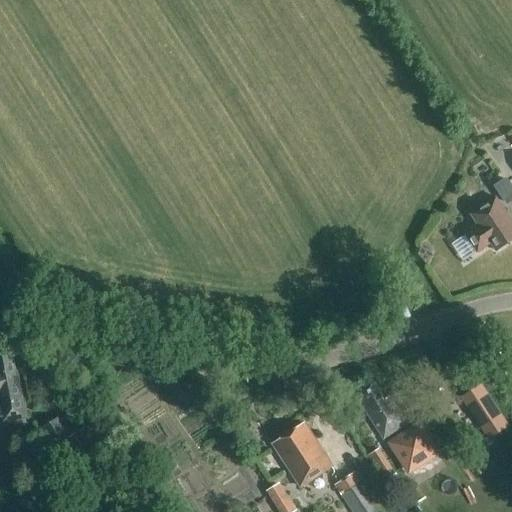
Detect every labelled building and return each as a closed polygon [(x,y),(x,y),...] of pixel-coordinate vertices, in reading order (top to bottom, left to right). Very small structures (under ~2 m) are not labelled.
[(492,188),(504,205),(511,199),(511,191),(504,180),(492,188)] [(470,215),(477,225),(464,234),(477,253),(490,244),(495,251),(511,239),(511,222),(495,198),(470,215)] [(0,417),(0,418),(1,424),(26,419),(24,404),(21,390),(18,376),(17,370),(15,371),(12,354),(0,356),(0,417)] [(372,380),(357,390),(362,398),(358,401),(383,441),(407,426),(389,397),(385,400),(372,380)] [(479,386),(462,397),(488,437),(505,426),(479,386)] [(81,417),(74,421),(64,427),(58,418),(40,429),(57,457),(64,453),(68,459),(86,447),(82,441),(92,435),(81,417)] [(299,427),(280,439),(283,443),(275,448),(301,487),(330,467),(315,444),(311,446),(299,427)] [(378,450),(368,456),(377,469),(379,472),(388,467),(386,463),(378,450)] [(406,482),(420,473),(409,457),(395,466),(406,482)] [(477,475),(486,470),(478,457),(469,462),(477,475)] [(353,473),(334,487),(350,511),(375,511),(358,485),(360,483),(353,473)] [(265,492),(278,511),(292,511),(296,510),(279,483),(265,492)]
